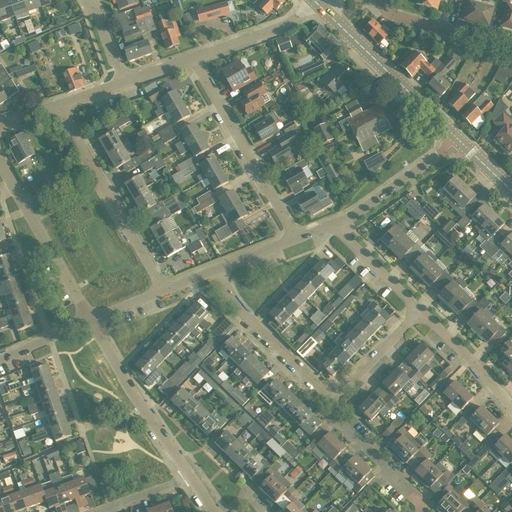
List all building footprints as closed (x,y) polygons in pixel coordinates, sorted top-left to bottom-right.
[(0,15),(2,22),(16,18),(9,0),(3,0),(0,1),(0,15)] [(9,0),(16,18),(29,13),(24,0),(9,0)] [(24,0),(29,13),(42,9),(39,0),(24,0)] [(39,0),(42,9),(56,4),(54,0),(39,0)] [(138,0),(116,0),(120,11),(140,5),(138,0)] [(260,0),(256,5),(261,10),(259,12),(265,17),(266,15),(267,16),(274,10),(276,12),(285,3),(282,0),(260,0)] [(437,11),(440,0),(417,0),(416,5),(437,11)] [(477,25),(483,1),(478,0),(462,0),(462,2),(461,7),(466,8),(463,21),(477,25)] [(511,30),(511,7),(507,7),(509,0),(501,0),(499,8),(506,9),(500,27),(511,30)] [(483,1),(477,25),(489,28),(494,8),(493,8),(494,3),(490,2),(489,3),(483,1)] [(200,24),(231,15),(227,2),(196,11),(200,24)] [(133,9),(137,20),(143,18),(140,9),(141,9),(141,7),(133,9)] [(140,9),(143,18),(151,16),(148,7),(141,9),(140,9)] [(114,24),(127,20),(124,13),(112,17),(114,24)] [(188,28),(194,24),(189,14),(183,18),(188,28)] [(30,34),(36,32),(31,19),(25,21),(30,34)] [(134,41),(142,39),(137,20),(128,24),(131,33),(134,41)] [(168,51),(180,46),(177,38),(181,37),(174,20),(166,23),(159,25),(163,36),(162,36),(168,51)] [(70,36),(81,32),(78,23),(67,27),(70,36)] [(375,23),(365,32),(369,36),(373,40),(380,46),(385,41),(391,47),(396,36),(394,34),(399,27),(393,25),(389,30),(386,34),(381,29),(380,28),(377,26),(375,23)] [(325,63),(340,48),(320,28),(309,38),(305,38),(303,41),(303,44),(305,47),(309,47),(325,63)] [(61,39),(66,37),(63,30),(58,33),(61,39)] [(127,44),(134,41),(131,33),(124,36),(127,44)] [(276,41),(280,53),(292,49),(288,37),(276,41)] [(31,54),(41,50),(37,40),(27,44),(31,54)] [(136,47),(141,59),(153,55),(148,43),(136,47)] [(129,63),(141,59),(136,47),(124,51),(129,63)] [(426,75),(432,70),(427,65),(427,64),(425,62),(416,54),(402,68),(413,79),(421,70),(426,75)] [(304,79),(326,69),(322,61),(300,71),(304,79)] [(244,73),(239,63),(222,73),(234,93),(256,81),(249,70),(244,73)] [(0,81),(8,76),(1,65),(0,65),(0,81)] [(27,77),(36,73),(34,67),(25,71),(27,77)] [(442,98),(451,89),(442,80),(449,73),(447,71),(443,67),(433,77),(437,80),(430,87),(442,98)] [(357,80),(346,68),(337,77),(332,72),(323,82),(329,89),(331,87),(337,93),(343,87),(347,90),(357,80)] [(67,95),(84,88),(77,69),(60,76),(67,95)] [(498,71),(493,79),(503,84),(507,77),(498,71)] [(285,85),(291,82),(288,75),(281,78),(285,85)] [(8,76),(0,81),(0,105),(8,101),(7,99),(19,92),(8,76)] [(255,96),(247,101),(240,105),(248,117),(265,107),(264,105),(270,102),(266,94),(267,94),(260,82),(250,87),(255,96)] [(458,115),(469,104),(476,97),(470,91),(465,86),(458,93),(460,95),(449,106),(458,115)] [(152,104),(165,97),(161,89),(148,97),(152,104)] [(183,106),(176,94),(162,102),(165,108),(155,114),(158,120),(165,116),(183,106)] [(484,119),(491,111),(494,108),(483,98),(462,119),(471,127),(481,117),(484,119)] [(351,118),(339,125),(344,134),(352,130),(364,123),(367,129),(372,127),(371,125),(373,124),(372,122),(384,116),(379,107),(366,114),(364,115),(355,100),(345,106),(351,118)] [(183,106),(165,116),(167,121),(171,118),(176,126),(190,118),(183,106)] [(262,143),(279,133),(275,126),(279,123),(273,112),(265,117),(268,122),(255,130),(262,143)] [(493,123),(499,130),(497,132),(501,137),(497,140),(511,154),(511,121),(511,122),(503,114),(493,123)] [(118,128),(130,122),(126,115),(114,121),(118,128)] [(364,123),(352,130),(361,146),(364,152),(378,144),(375,138),(391,129),(384,116),(372,122),(373,124),(371,125),(372,127),(367,129),(364,123)] [(285,134),(301,125),(298,119),(282,129),(285,134)] [(149,134),(155,131),(151,124),(145,127),(149,134)] [(321,146),(333,139),(325,124),(313,130),(321,146)] [(156,143),(175,133),(172,127),(151,139),(154,143),(155,142),(156,143)] [(179,153),(202,139),(195,127),(181,135),(184,140),(179,143),(182,148),(178,151),(179,153)] [(125,136),(118,140),(114,133),(100,141),(110,158),(116,154),(113,149),(128,140),(125,136)] [(175,133),(156,143),(157,145),(160,143),(162,146),(163,145),(164,146),(178,138),(175,133)] [(287,163),(294,160),(289,152),(299,146),(292,133),(277,142),(281,149),(269,155),(276,168),(286,162),(287,163)] [(18,165),(35,155),(28,143),(30,142),(26,134),(8,143),(11,149),(10,150),(18,165)] [(131,139),(128,140),(113,149),(116,154),(110,158),(116,170),(131,161),(124,150),(134,144),(131,139)] [(202,139),(179,153),(181,156),(190,151),(195,159),(209,151),(202,139)] [(140,166),(151,159),(147,152),(136,158),(140,166)] [(157,171),(165,167),(158,155),(140,166),(144,173),(155,167),(157,171)] [(191,159),(177,166),(180,172),(194,164),(191,159)] [(207,181),(221,172),(214,160),(200,169),(203,173),(197,177),(200,183),(207,179),(207,181)] [(372,165),(376,171),(381,166),(378,162),(372,165)] [(302,163),(286,172),(289,177),(284,180),(290,191),(291,191),(294,196),(308,188),(305,183),(306,182),(300,173),(305,170),(302,163)] [(180,172),(172,177),(176,185),(185,180),(184,178),(197,170),(197,169),(194,164),(180,172)] [(326,167),(333,179),(337,177),(330,165),(326,167)] [(22,176),(30,172),(27,167),(19,171),(22,176)] [(322,169),(317,172),(321,179),(326,176),(322,169)] [(221,172),(207,181),(215,193),(229,185),(221,172)] [(139,193),(147,189),(146,188),(154,184),(151,179),(147,181),(144,175),(126,186),(135,202),(142,199),(139,193)] [(450,205),(466,188),(457,178),(455,180),(453,178),(451,178),(450,179),(448,181),(448,182),(448,183),(450,185),(444,191),(448,195),(443,201),(448,205),(449,204),(450,205)] [(176,186),(180,192),(180,193),(188,188),(184,181),(176,186)] [(54,182),(43,188),(47,195),(47,196),(58,191),(54,182)] [(307,198),(298,203),(304,213),(310,210),(313,216),(332,205),(330,200),(328,198),(325,200),(318,186),(313,189),(312,187),(304,192),(307,198)] [(458,206),(457,206),(458,205),(464,210),(476,197),(466,188),(450,205),(448,207),(453,211),(458,206)] [(142,199),(135,202),(142,214),(156,206),(151,196),(152,195),(150,191),(149,192),(147,189),(139,193),(142,199)] [(198,205),(190,210),(192,212),(200,207),(214,199),(210,191),(196,200),(199,205),(198,205)] [(184,199),(180,193),(180,192),(162,203),(166,210),(184,199)] [(234,193),(220,202),(226,212),(221,215),(221,216),(226,214),(241,205),(234,193)] [(184,199),(166,210),(170,217),(188,207),(184,199)] [(200,207),(192,212),(194,216),(202,211),(217,203),(214,199),(200,207)] [(419,221),(426,215),(411,200),(404,207),(408,211),(417,219),(419,221)] [(61,201),(50,207),(52,211),(63,206),(61,201)] [(433,221),(440,214),(428,203),(421,210),(433,221)] [(227,225),(215,232),(220,242),(246,227),(242,221),(248,218),(241,205),(226,214),(221,216),(227,225)] [(478,234),(495,216),(486,207),(473,219),(478,224),(474,228),(478,232),(477,233),(478,234)] [(465,216),(456,225),(453,229),(458,234),(462,230),(462,231),(471,222),(465,216)] [(502,237),(502,236),(498,232),(505,225),(495,216),(478,234),(481,237),(486,232),(491,237),(489,239),(488,238),(479,247),(486,254),(502,237)] [(456,226),(450,220),(442,228),(448,234),(456,226)] [(168,243),(181,236),(181,235),(182,234),(178,228),(171,232),(166,222),(152,230),(158,242),(165,238),(168,243)] [(391,252),(410,232),(409,232),(408,233),(398,224),(396,226),(392,222),(380,234),(385,239),(382,243),(391,252)] [(202,227),(196,230),(201,241),(208,238),(202,227)] [(446,245),(452,242),(442,229),(437,233),(446,245)] [(409,262),(421,250),(415,244),(413,246),(412,245),(418,239),(410,232),(391,252),(401,261),(404,258),(409,262)] [(242,238),(246,245),(253,242),(248,234),(242,237),(242,238)] [(165,238),(158,242),(168,259),(182,250),(178,243),(184,240),(181,236),(168,243),(165,238)] [(508,260),(511,256),(511,236),(508,241),(502,236),(502,237),(486,254),(491,259),(500,250),(503,254),(500,257),(505,262),(507,260),(508,260)] [(205,251),(203,249),(198,241),(187,247),(191,254),(196,251),(198,255),(205,251)] [(420,280),(434,266),(432,265),(437,260),(429,252),(426,255),(421,250),(409,262),(414,267),(411,271),(420,280)] [(0,272),(14,268),(9,256),(0,259),(0,272)] [(345,265),(338,258),(333,263),(340,269),(345,265)] [(329,280),(334,274),(336,276),(341,271),(331,261),(326,266),(322,263),(314,272),(325,283),(326,283),(328,285),(331,282),(329,280)] [(438,290),(450,278),(443,272),(442,274),(434,266),(420,280),(430,289),(433,285),(438,290)] [(0,281),(1,285),(18,279),(14,268),(0,272),(0,281)] [(317,292),(325,283),(314,272),(305,281),(317,292)] [(449,308),(462,294),(457,288),(459,286),(450,278),(438,290),(443,295),(440,298),(449,308)] [(5,297),(22,291),(18,279),(1,285),(5,297)] [(308,301),(317,292),(305,281),(296,290),(308,301)] [(343,300),(352,291),(345,283),(335,293),(340,297),(343,300)] [(299,310),(308,301),(296,290),(288,298),(299,310)] [(9,309),(26,303),(22,291),(5,297),(9,309)] [(511,297),(506,292),(501,298),(507,304),(511,298),(511,297)] [(467,318),(485,299),(484,298),(478,305),(472,300),(470,302),(462,294),(449,308),(459,317),(462,313),(467,318)] [(345,302),(348,306),(355,299),(351,296),(345,302)] [(334,309),(343,300),(340,297),(331,306),(329,303),(328,304),(334,309)] [(291,319),(299,310),(288,298),(279,308),(291,319)] [(478,336),(491,322),(483,314),(485,312),(484,311),(491,304),(485,299),(467,318),(472,323),(468,326),(478,336)] [(340,315),(348,306),(345,302),(336,311),(340,315)] [(14,320),(30,315),(26,303),(9,309),(14,320)] [(325,318),(334,309),(328,304),(323,309),(323,312),(321,314),(322,315),(325,318)] [(365,322),(377,333),(386,325),(378,317),(383,313),(373,304),(367,309),(373,314),(365,322)] [(188,314),(200,325),(207,332),(211,328),(204,321),(209,316),(197,305),(188,314)] [(286,324),(291,319),(279,308),(270,317),(281,328),(276,333),(280,337),(289,327),(286,324)] [(302,327),(310,319),(300,310),(293,318),(302,327)] [(331,324),(340,315),(336,311),(328,320),(331,324)] [(195,330),(200,325),(188,314),(180,323),(191,334),(192,334),(196,338),(200,335),(195,330)] [(30,315),(14,320),(18,333),(34,327),(30,315)] [(317,327),(325,318),(322,315),(313,324),(317,327)] [(322,333),(331,324),(328,320),(319,329),(322,333)] [(368,342),(377,333),(365,322),(357,331),(368,342)] [(491,322),(478,336),(488,345),(491,342),(495,346),(507,334),(501,328),(499,329),(491,322)] [(183,343),(191,334),(180,323),(171,332),(183,343)] [(308,336),(317,327),(313,324),(305,333),(308,336)] [(216,340),(219,343),(228,334),(221,328),(212,337),(216,340)] [(314,342),(322,333),(319,329),(310,338),(314,342)] [(360,351),(368,342),(357,331),(348,340),(360,351)] [(178,348),(183,343),(171,332),(162,341),(174,352),(178,355),(182,351),(178,348)] [(300,345),(308,336),(305,333),(296,342),(300,345)] [(348,340),(343,335),(339,340),(344,344),(339,349),(351,360),(360,351),(348,340)] [(305,350),(314,342),(310,338),(302,347),(305,350)] [(219,343),(216,340),(207,349),(211,352),(219,343)] [(231,360),(242,349),(233,340),(222,351),(231,360)] [(506,371),(511,365),(511,340),(499,355),(503,359),(498,363),(506,371)] [(166,361),(174,352),(162,341),(154,350),(166,361)] [(415,354),(427,366),(435,358),(422,346),(415,354)] [(196,355),(198,358),(202,361),(211,352),(207,349),(203,353),(200,351),(196,355)] [(240,369),(251,357),(242,349),(231,360),(240,369)] [(342,369),(351,360),(339,349),(331,357),(330,358),(342,369)] [(157,370),(166,361),(154,350),(145,359),(157,370)] [(330,358),(331,357),(325,351),(321,356),(327,361),(322,367),(334,378),(342,369),(330,358)] [(420,374),(427,366),(415,354),(407,362),(415,369),(410,374),(420,382),(424,378),(420,374)] [(249,378),(260,366),(251,357),(240,369),(249,378)] [(193,371),(202,361),(198,358),(190,367),(193,371)] [(153,375),(157,370),(145,359),(137,368),(143,374),(139,378),(149,388),(157,379),(153,375)] [(213,379),(221,370),(220,369),(215,374),(207,366),(211,362),(208,359),(200,367),(213,379)] [(35,383),(51,378),(47,366),(31,372),(33,378),(27,380),(27,381),(19,383),(19,381),(18,381),(20,388),(21,388),(29,385),(35,383)] [(260,366),(249,378),(258,386),(269,375),(260,366)] [(185,380),(193,371),(190,367),(181,376),(185,380)] [(443,381),(452,371),(448,367),(439,377),(443,381)] [(222,387),(225,384),(224,383),(232,375),(227,370),(224,373),(221,370),(213,379),(222,387)] [(420,382),(410,374),(406,378),(398,370),(390,378),(403,391),(403,390),(406,393),(414,386),(415,387),(420,382)] [(207,384),(211,381),(201,371),(197,374),(207,384)] [(176,388),(185,380),(181,376),(176,381),(171,377),(168,380),(168,381),(176,388)] [(39,396),(55,390),(51,378),(35,383),(39,396)] [(396,398),(403,391),(390,378),(383,386),(391,394),(387,399),(396,407),(400,402),(396,398)] [(20,388),(18,381),(14,383),(15,385),(6,388),(5,384),(3,379),(0,380),(0,393),(1,396),(8,394),(8,392),(20,388)] [(168,397),(176,388),(168,381),(159,389),(168,397)] [(216,393),(220,389),(211,381),(207,384),(216,393)] [(272,388),(269,385),(259,396),(271,407),(275,403),(286,391),(277,382),(272,388)] [(453,404),(465,392),(456,383),(450,389),(444,384),(437,391),(442,395),(443,394),(453,404)] [(231,396),(234,392),(225,384),(222,387),(231,396)] [(225,401),(229,398),(220,389),(216,393),(225,401)] [(43,408),(60,402),(55,390),(39,396),(43,408)] [(426,390),(415,400),(419,405),(430,395),(426,390)] [(180,412),(192,400),(191,399),(196,394),(192,391),(187,395),(183,391),(171,403),(180,412)] [(284,411),(295,400),(286,391),(275,403),(284,411)] [(234,392),(231,396),(242,407),(245,403),(241,399),(234,392)] [(456,428),(474,409),(469,405),(474,400),(465,392),(453,404),(460,411),(459,412),(463,417),(454,427),(456,428)] [(396,407),(387,399),(382,403),(374,395),(367,403),(379,415),(387,408),(391,412),(396,407)] [(229,398),(225,401),(234,410),(237,406),(229,398)] [(189,420),(201,409),(200,408),(205,403),(201,399),(196,404),(192,400),(180,412),(189,420)] [(293,420),(304,409),(295,400),(284,411),(293,420)] [(48,419),(64,414),(60,402),(43,408),(38,410),(29,412),(30,416),(45,411),(48,419)] [(371,423),(379,415),(367,403),(359,411),(371,423)] [(38,410),(36,404),(28,407),(27,406),(20,408),(21,414),(29,412),(38,410)] [(257,421),(260,418),(247,405),(244,408),(257,421)] [(210,417),(210,418),(214,413),(210,409),(206,414),(201,409),(189,420),(198,429),(210,417)] [(302,429),(313,417),(304,409),(293,420),(302,429)] [(477,432),(491,417),(483,409),(478,414),(474,409),(456,428),(458,431),(469,420),(471,421),(478,428),(475,431),(477,432)] [(417,422),(423,416),(418,411),(412,417),(417,422)] [(252,427),(255,423),(245,413),(241,416),(252,427)] [(32,438),(68,426),(64,414),(48,419),(51,430),(45,432),(44,427),(36,430),(37,435),(32,436),(32,438)] [(396,429),(404,421),(399,416),(391,425),(396,429)] [(210,417),(198,429),(207,438),(219,426),(221,428),(226,423),(219,417),(214,422),(210,418),(210,417)] [(313,417),(302,429),(311,437),(322,426),(313,417)] [(491,417),(477,432),(486,441),(500,426),(491,417)] [(266,430),(269,427),(260,418),(257,421),(266,430)] [(261,435),(264,432),(255,423),(252,427),(261,435)] [(68,426),(32,438),(34,443),(54,437),(56,443),(72,438),(68,426)] [(386,440),(396,430),(391,426),(381,435),(386,440)] [(275,439),(278,435),(269,427),(266,430),(275,439)] [(447,437),(451,433),(445,427),(441,431),(445,434),(444,434),(447,437)] [(433,434),(438,438),(442,434),(437,429),(433,434)] [(396,461),(415,441),(408,434),(403,430),(395,439),(399,442),(391,451),(390,452),(390,455),(396,461)] [(270,444),(273,441),(264,432),(261,435),(270,444)] [(460,449),(464,446),(463,444),(460,438),(453,436),(451,433),(447,437),(450,439),(460,449)] [(236,443),(235,442),(227,434),(216,446),(225,455),(236,443)] [(284,447),(287,444),(278,435),(275,439),(284,447)] [(326,456),(338,444),(330,436),(323,444),(318,439),(309,448),(314,453),(320,459),(324,455),(326,456)] [(234,463),(245,452),(244,450),(249,445),(240,437),(235,442),(236,443),(225,455),(234,463)] [(502,458),(511,448),(511,443),(506,437),(494,450),(502,458)] [(468,439),(464,443),(476,456),(480,452),(468,439)] [(76,452),(84,449),(81,440),(74,443),(73,443),(76,452)] [(273,441),(270,444),(278,452),(281,448),(273,441)] [(419,462),(428,453),(423,449),(415,441),(396,461),(402,466),(405,466),(406,465),(406,466),(414,458),(419,462)] [(287,444),(284,447),(292,455),(295,451),(287,444)] [(334,472),(343,463),(339,459),(346,451),(338,444),(326,456),(333,463),(329,467),(334,472)] [(473,462),(477,458),(464,446),(460,449),(472,460),(471,461),(473,462)] [(24,457),(32,454),(30,448),(22,450),(24,457)] [(511,448),(502,458),(511,467),(511,466),(511,448)] [(51,452),(53,457),(54,457),(55,461),(60,459),(58,455),(59,455),(57,450),(51,452)] [(243,472),(254,460),(253,459),(258,454),(254,450),(249,455),(245,452),(234,463),(243,472)] [(5,464),(17,461),(16,457),(17,457),(15,452),(2,456),(4,461),(5,464)] [(296,468),(299,465),(285,452),(281,456),(294,468),(295,467),(296,468)] [(421,485),(440,465),(438,463),(434,468),(428,462),(432,458),(428,453),(419,462),(423,467),(415,475),(416,475),(415,476),(415,479),(421,485)] [(272,468),(271,467),(264,460),(259,465),(254,460),(243,472),(252,481),(256,477),(260,481),(263,478),(272,468)] [(349,482),(363,467),(355,460),(347,467),(343,463),(334,472),(338,477),(343,472),(349,478),(347,480),(349,482)] [(268,498),(285,480),(277,472),(282,467),(276,462),(271,467),(272,468),(263,478),(267,482),(260,490),(268,498)] [(440,465),(421,485),(427,490),(429,490),(430,489),(431,490),(439,482),(444,486),(452,477),(440,465)] [(294,470),(298,474),(303,470),(298,466),(294,470)] [(466,475),(471,470),(466,466),(462,471),(466,475)] [(363,467),(349,482),(356,489),(354,491),(358,496),(367,487),(363,483),(370,475),(363,467)] [(511,474),(511,467),(490,489),(494,493),(511,474)] [(61,471),(49,475),(51,481),(62,477),(61,471)] [(8,472),(0,475),(0,481),(10,478),(8,472)] [(27,481),(28,481),(25,474),(20,476),(26,492),(20,494),(26,510),(36,506),(27,481)] [(511,474),(494,493),(498,498),(511,483),(511,474)] [(74,483),(75,482),(72,476),(61,480),(70,503),(75,501),(78,510),(83,508),(74,483)] [(84,479),(89,492),(97,489),(93,476),(84,479)] [(90,496),(89,492),(84,479),(75,482),(74,483),(83,508),(88,507),(85,498),(90,496)] [(43,494),(41,487),(35,489),(32,480),(28,481),(27,481),(36,506),(46,503),(43,494)] [(66,511),(64,505),(70,503),(61,480),(51,483),(61,511),(66,511)] [(287,502),(296,494),(290,487),(291,486),(285,480),(268,498),(276,506),(283,498),(287,502)] [(55,511),(61,511),(51,483),(41,487),(43,494),(46,503),(49,510),(54,508),(55,511)] [(448,511),(458,503),(456,501),(466,492),(458,484),(453,490),(450,487),(441,496),(445,500),(437,508),(438,509),(437,510),(437,511),(448,511)] [(20,511),(26,510),(20,494),(15,496),(12,487),(7,489),(15,511),(20,511)] [(0,502),(3,511),(15,511),(7,489),(2,490),(5,500),(0,501),(0,502)] [(301,511),(305,509),(303,508),(305,506),(298,501),(301,498),(296,494),(287,502),(292,507),(286,511),(301,511)] [(463,497),(458,503),(448,511),(464,511),(468,508),(472,511),(481,503),(476,499),(471,504),(463,497)] [(158,506),(159,511),(173,511),(170,504),(166,506),(165,503),(158,506)] [(489,511),(481,503),(472,511),(489,511)]
